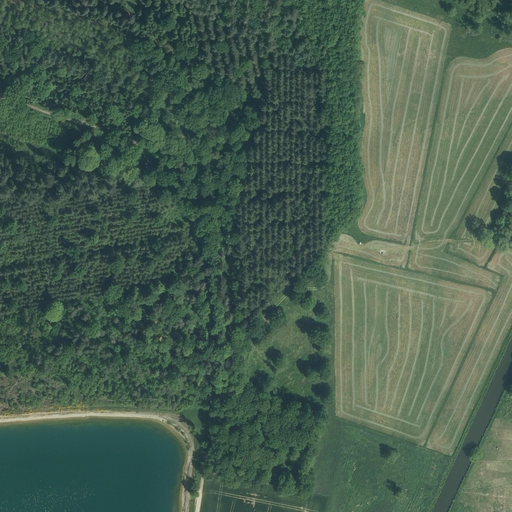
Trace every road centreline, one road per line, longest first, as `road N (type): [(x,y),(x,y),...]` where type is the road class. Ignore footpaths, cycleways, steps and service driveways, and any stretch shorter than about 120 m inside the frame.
road 1 (track): [(216,432),(202,257),(173,186),(131,140),(0,89)]
road 2 (track): [(216,432),(266,308),(321,255)]
